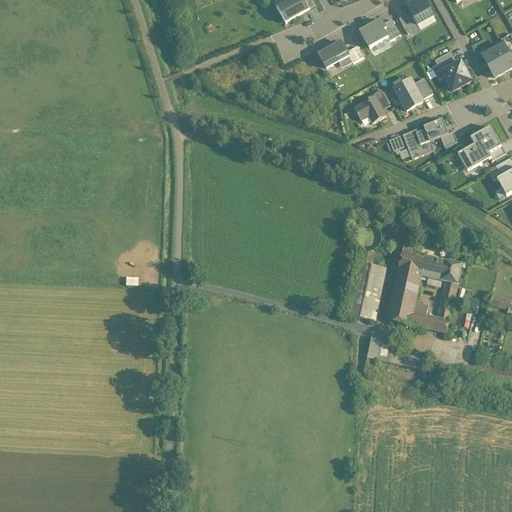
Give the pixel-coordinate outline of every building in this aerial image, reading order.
[(303,0),(295,0),(277,10),(286,26),(310,13),(303,0)] [(303,0),(310,13),(317,10),(311,0),(303,0)] [(450,0),(455,8),(470,0),(450,0)] [(423,1),(404,12),(408,18),(415,31),(434,21),(423,1)] [(415,31),(408,18),(399,23),(409,39),(417,35),(415,31)] [(392,22),(384,27),(387,31),(384,33),(388,41),(390,44),(401,38),(392,22)] [(382,23),(361,35),(370,51),(388,41),(384,33),(387,31),(384,27),(382,23)] [(501,43),(504,47),(511,58),(511,57),(511,36),(501,43)] [(343,45),(320,57),(327,71),(350,59),(347,54),(343,45)] [(504,47),(484,59),(495,80),(511,70),(511,60),(511,58),(504,47)] [(358,49),(347,54),(350,59),(353,65),(364,60),(358,49)] [(442,76),(458,66),(451,54),(435,63),(438,67),(432,70),(437,79),(442,76)] [(442,76),(453,95),(472,84),(461,64),(458,66),(442,76)] [(424,81),(414,87),(423,103),(433,97),(424,81)] [(411,82),(395,91),(407,113),(423,105),(423,103),(414,87),(411,82)] [(381,92),(375,96),(383,112),(390,108),(381,92)] [(367,104),(353,110),(362,123),(369,119),(372,126),(387,118),(383,112),(375,96),(366,101),(367,104)] [(424,129),(426,132),(430,143),(441,139),(448,137),(443,122),(424,129)] [(502,149),(491,129),(471,140),(475,147),(458,156),(465,169),(471,166),(473,171),(492,161),(489,156),(502,149)] [(417,133),(403,138),(413,162),(434,154),(430,143),(426,132),(418,135),(417,133)] [(454,134),(448,137),(441,139),(445,150),(458,145),(454,134)] [(400,139),(389,143),(394,154),(397,156),(401,154),(400,152),(404,150),(400,139)] [(506,156),(502,149),(489,156),(492,161),(493,163),(506,156)] [(498,181),(497,181),(511,173),(511,159),(496,169),(498,173),(491,177),(494,183),(498,181)] [(511,173),(497,181),(498,181),(502,189),(507,197),(507,198),(511,195),(511,173)] [(499,201),(507,197),(502,189),(495,193),(499,201)] [(413,247),(404,245),(402,253),(411,255),(413,247)] [(368,254),(365,254),(363,254),(362,253),(360,252),(346,317),(375,323),(387,270),(377,268),(380,254),(374,253),(373,253),(372,254),(370,254),(368,254)] [(411,255),(402,253),(398,273),(422,278),(426,259),(411,255)] [(434,260),(426,259),(422,278),(430,280),(434,260)] [(462,267),(434,260),(430,280),(446,284),(458,286),(462,267)] [(422,278),(398,273),(387,322),(411,327),(414,315),(416,305),(422,278)] [(129,286),(140,287),(140,279),(129,279),(129,286)] [(446,284),(438,320),(450,322),(458,286),(446,284)] [(511,301),(493,296),(490,307),(511,312),(511,301)] [(429,308),(416,305),(414,315),(427,317),(429,308)] [(474,312),(456,308),(450,338),(468,342),(465,357),(477,359),(488,308),(476,305),(474,312)] [(427,317),(414,315),(411,327),(447,335),(450,322),(438,320),(427,317)] [(394,345),(372,340),(367,359),(390,364),(393,349),(394,345)] [(404,351),(393,349),(390,364),(401,367),(404,351)] [(428,356),(404,351),(401,367),(425,372),(428,356)]
